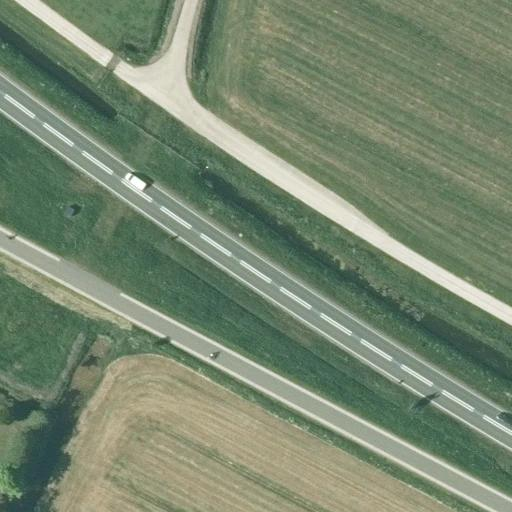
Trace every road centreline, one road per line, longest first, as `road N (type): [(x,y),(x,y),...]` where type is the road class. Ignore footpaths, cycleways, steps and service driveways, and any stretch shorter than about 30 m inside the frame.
road 1 (trunk): [(511,434),(291,297),(0,88)]
road 2 (unclassified): [(511,511),(0,241)]
road 3 (unclassified): [(165,99),(381,243),(511,317)]
road 4 (unclassified): [(25,0),(165,99)]
